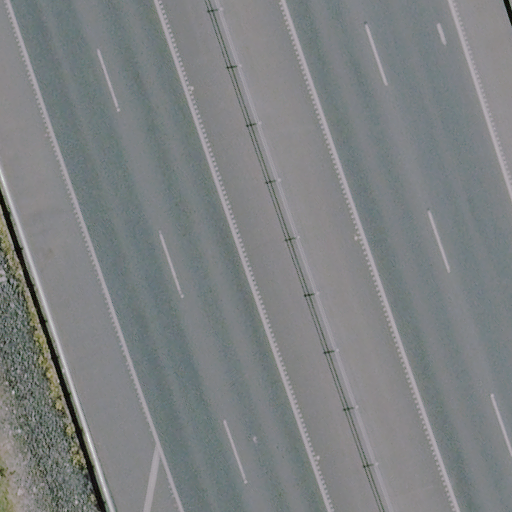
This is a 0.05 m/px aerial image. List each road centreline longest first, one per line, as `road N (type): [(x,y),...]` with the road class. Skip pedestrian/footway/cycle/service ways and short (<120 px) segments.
road 1 (motorway): [(293,511),(120,0)]
road 2 (motorway): [(384,0),(511,374)]
